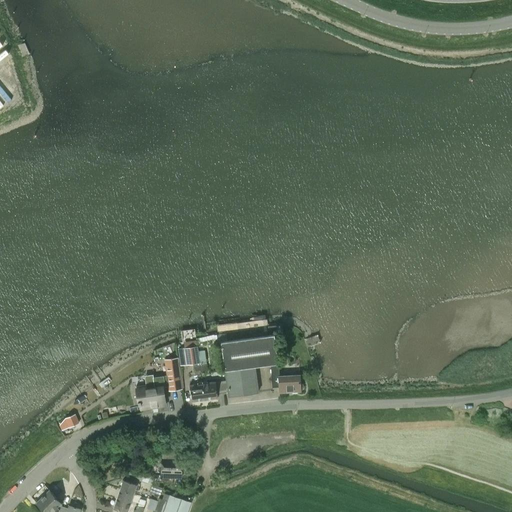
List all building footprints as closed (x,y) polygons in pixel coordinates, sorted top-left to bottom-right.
[(225,371),(228,396),(258,392),(255,366),(278,363),(274,334),(277,334),(276,325),(268,327),(268,330),(266,330),(267,336),(221,342),(225,371)] [(197,346),(178,349),(180,366),(188,364),(200,363),(200,364),(194,365),(195,373),(201,372),(199,351),(198,351),(197,346)] [(199,351),(201,372),(207,371),(206,363),(204,350),(199,351)] [(169,391),(182,389),(178,358),(165,360),(169,391)] [(278,366),(271,366),(272,381),(272,387),(279,387),(279,391),(289,391),(289,392),(300,391),(300,390),(302,390),(303,388),(303,385),(302,383),(300,383),(299,375),(279,376),(278,366)] [(202,382),(205,400),(218,398),(215,382),(207,383),(207,381),(202,382)] [(189,385),(192,401),(205,400),(202,382),(197,382),(197,384),(189,385)] [(140,404),(141,409),(165,405),(162,387),(147,389),(146,385),(136,386),(139,404),(140,404)] [(97,458),(91,462),(97,473),(104,469),(97,458)] [(161,473),(181,473),(182,459),(162,458),(161,473)] [(145,471),(131,466),(128,476),(148,483),(151,475),(145,473),(145,471)] [(120,489),(133,494),(135,489),(138,490),(139,485),(123,480),(120,489)] [(163,487),(154,484),(152,491),(161,494),(163,487)] [(117,499),(130,503),(133,494),(120,489),(117,498),(117,499)] [(36,502),(45,511),(50,511),(53,510),(54,511),(55,511),(60,508),(58,507),(57,505),(61,502),(49,490),(36,502)] [(154,511),(153,511),(187,511),(191,503),(164,493),(162,499),(159,498),(158,501),(150,498),(147,508),(154,511)] [(140,498),(137,505),(144,508),(146,501),(140,498)] [(117,499),(114,508),(125,511),(126,511),(130,503),(117,499)]
